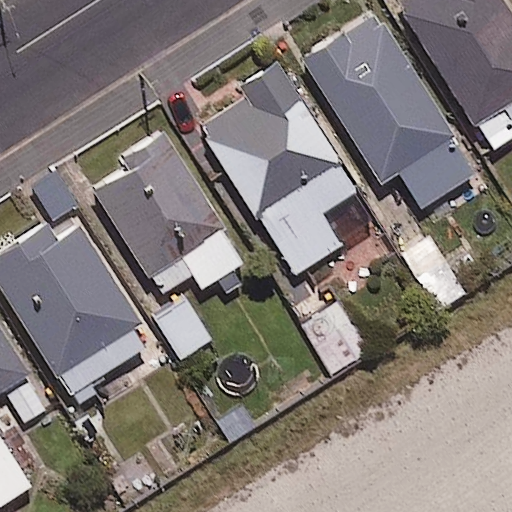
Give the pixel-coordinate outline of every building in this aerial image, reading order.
[(511,134),(511,17),(501,0),(395,0),(487,150),(511,134)] [(476,173),(378,14),(302,61),(378,183),(399,171),(421,207),(476,173)] [(355,192),(277,63),(238,87),(245,97),(199,125),(291,276),(341,245),(321,213),(355,192)] [(242,262),(165,134),(121,160),(128,172),(94,192),(156,295),(192,274),(200,287),(242,262)] [(152,343),(71,211),(0,254),(0,287),(67,395),(152,343)] [(212,335),(183,292),(150,314),(179,357),(212,335)] [(369,350),(338,301),(301,324),(332,374),(369,350)] [(49,405),(0,329),(0,505),(30,486),(0,438),(0,392),(3,390),(23,422),(49,405)]
